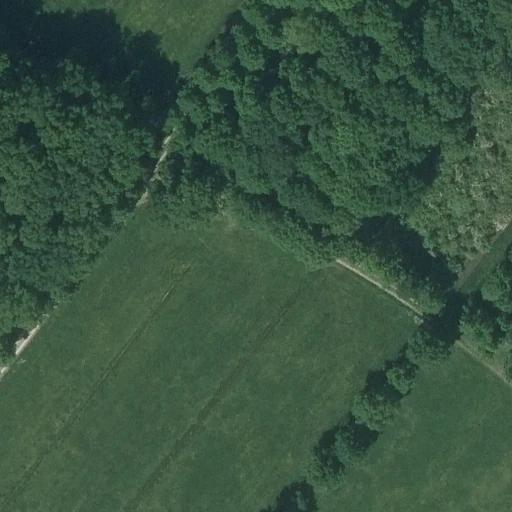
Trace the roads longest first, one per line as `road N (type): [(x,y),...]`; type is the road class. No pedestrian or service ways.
road 1 (track): [(0,362),(277,0)]
road 2 (track): [(120,206),(272,223),(343,257),(511,380)]
